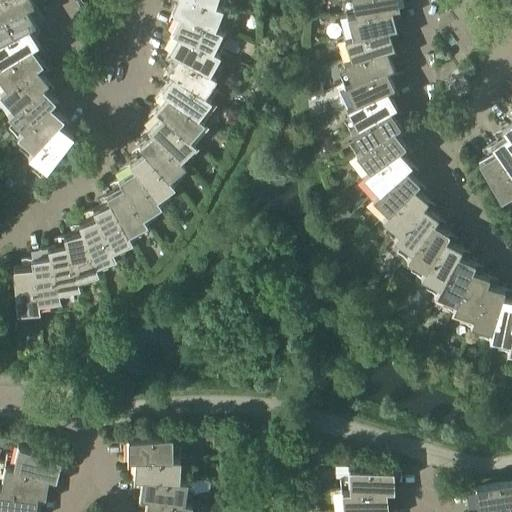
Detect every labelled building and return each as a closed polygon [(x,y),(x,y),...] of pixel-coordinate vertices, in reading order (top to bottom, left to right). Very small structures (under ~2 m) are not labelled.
[(32,0),(0,0),(0,14),(26,3),(32,0)] [(211,0),(176,0),(173,8),(181,11),(212,23),(220,3),(213,0),(211,0)] [(354,0),(356,10),(390,4),(398,3),(397,0),(354,0)] [(0,38),(28,23),(35,19),(26,3),(0,14),(0,38)] [(338,14),(346,35),(354,33),(387,25),(394,23),(390,4),(356,10),(338,14)] [(211,46),(220,26),(212,23),(181,11),(173,28),(180,31),(211,46)] [(0,62),(2,61),(31,43),(38,39),(28,23),(0,38),(0,62)] [(393,42),(387,25),(354,33),(346,35),(353,56),(385,45),(393,42)] [(207,68),(218,49),(211,46),(180,31),(171,47),(178,51),(207,68)] [(0,62),(0,71),(8,83),(36,63),(42,58),(31,43),(2,61),(0,62)] [(392,62),(385,45),(353,56),(345,58),(353,78),(385,65),(392,62)] [(202,90),(214,72),(207,68),(178,51),(167,67),(174,71),(202,90)] [(306,59),(306,68),(316,65),(314,56),(306,59)] [(48,77),(36,63),(8,83),(2,88),(16,105),(42,83),(48,77)] [(308,96),(324,90),(319,65),(306,69),(308,96)] [(342,95),(348,104),(355,101),(386,86),(393,82),(385,65),(353,78),(346,81),(350,91),(342,95)] [(196,112),(209,95),(202,90),(174,71),(162,86),(169,91),(196,112)] [(16,105),(10,110),(25,125),(49,102),(55,96),(42,83),(16,105)] [(345,117),(352,127),(359,123),(388,106),(395,102),(386,86),(355,101),(348,104),(353,113),(345,117)] [(188,133),(202,117),(196,112),(169,91),(156,105),(162,110),(188,133)] [(63,114),(49,102),(25,125),(19,131),(35,145),(58,120),(63,114)] [(399,121),(388,106),(359,123),(352,127),(364,145),(392,126),(399,121)] [(149,124),(155,129),(178,154),(194,138),(188,133),(162,110),(149,124)] [(511,138),(511,116),(501,125),(506,131),(511,138)] [(67,127),(58,120),(35,145),(30,152),(37,157),(46,164),(41,171),(42,171),(73,132),(67,127)] [(404,141),(392,126),(364,145),(357,150),(371,167),(398,145),(404,141)] [(168,173),(184,159),(178,154),(155,129),(140,141),(145,147),(168,173)] [(511,173),(511,138),(506,131),(491,142),(495,148),(511,173)] [(364,172),(372,180),(366,186),(373,193),(379,188),(404,165),(410,159),(398,145),(371,167),(364,172)] [(155,193),(173,180),(168,173),(145,147),(130,159),(135,165),(155,193)] [(511,197),(511,190),(511,188),(511,187),(511,173),(495,148),(478,158),(504,201),(511,197)] [(135,165),(119,175),(124,182),(142,211),(160,199),(155,193),(135,165)] [(373,193),(389,208),(412,183),(418,178),(404,165),(379,188),(373,193)] [(124,182),(107,191),(111,198),(127,228),(146,218),(142,211),(124,182)] [(427,195),(412,183),(389,208),(383,214),(400,228),(422,202),(427,195)] [(111,244),(131,235),(127,228),(111,198),(94,206),(97,213),(111,244)] [(437,213),(422,202),(400,228),(395,234),(412,247),(432,219),(437,213)] [(94,259),(115,251),(111,244),(97,213),(80,219),(82,227),(94,259)] [(185,215),(178,220),(184,227),(191,222),(185,215)] [(342,221),(347,231),(356,227),(351,217),(342,221)] [(448,229),(432,219),(412,247),(408,253),(426,265),(444,236),(448,229)] [(82,227),(64,232),(67,240),(76,273),(97,266),(94,259),(82,227)] [(461,244),(444,236),(426,265),(422,272),(441,282),(457,251),(461,244)] [(57,285),(79,280),(76,273),(67,240),(48,244),(50,252),(57,285)] [(474,259),(457,251),(441,282),(437,289),(457,298),(471,266),(474,259)] [(50,252),(31,254),(33,262),(38,296),(59,293),(57,285),(50,252)] [(13,264),(17,314),(19,314),(18,306),(29,305),(39,304),(38,296),(33,262),(21,263),(13,264)] [(457,298),(454,305),(474,312),(486,280),(489,273),(471,266),(457,298)] [(472,320),(493,326),(502,293),(504,285),(486,280),(474,312),(472,320)] [(511,294),(502,293),(493,326),(490,334),(511,338),(511,336),(511,294)] [(170,432),(120,435),(120,437),(128,436),(128,448),(128,454),(136,454),(178,454),(179,443),(170,443),(170,442),(170,432)] [(18,452),(15,463),(48,471),(56,473),(61,456),(68,458),(68,457),(21,442),(18,452)] [(177,475),(178,454),(136,454),(135,473),(143,473),(177,475)] [(8,461),(4,482),(37,488),(45,490),(48,471),(15,463),(8,461)] [(320,464),(310,463),(310,473),(320,474),(320,464)] [(401,465),(351,463),(352,486),(386,484),(394,484),(393,466),(401,467),(401,465)] [(182,497),(185,476),(177,475),(143,473),(140,492),(148,493),(182,497)] [(511,475),(467,484),(468,485),(475,484),(477,502),(485,501),(511,497),(511,475)] [(0,481),(0,503),(27,506),(35,507),(37,488),(4,482),(0,481)] [(343,486),(346,508),(380,504),(388,503),(386,484),(352,486),(343,486)] [(187,511),(190,499),(182,497),(148,493),(144,511),(147,511),(187,511)] [(511,511),(511,497),(485,501),(485,511),(511,511)] [(0,511),(27,511),(27,506),(0,503),(0,511)]
